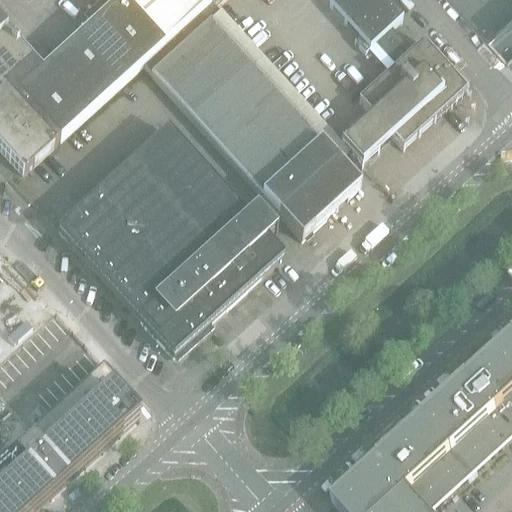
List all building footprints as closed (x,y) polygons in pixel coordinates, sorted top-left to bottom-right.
[(32,65),(16,47),(0,30),(0,153),(23,178),(144,68),(178,38),(212,8),(204,0),(108,0),(89,19),(97,27),(51,69),(42,77),(32,65)] [(362,171),(393,142),(403,153),(435,124),(468,94),(452,77),(423,46),(412,55),(391,33),(402,23),(381,0),(321,0),(358,40),(354,44),(365,57),(375,47),(396,70),(359,104),(373,120),(341,149),(351,159),(362,171)] [(511,0),(457,0),(500,46),(507,40),(511,40),(511,0)] [(188,47),(210,25),(221,15),(213,7),(212,8),(178,38),(186,48),(188,47)] [(341,149),(221,15),(210,25),(271,92),(341,169),(351,159),(341,149)] [(178,38),(144,68),(187,117),(271,211),(301,245),(303,243),(311,236),(361,191),(341,169),(271,92),(210,25),(188,47),(186,48),(178,38)] [(167,134),(129,169),(58,235),(148,334),(168,356),(204,323),(209,329),(277,268),(261,250),(243,230),(249,224),(167,134)] [(256,217),(249,224),(243,230),(261,250),(275,237),(276,239),(277,237),(257,215),(255,216),(256,217)] [(511,345),(476,377),(473,381),(472,380),(470,382),(471,382),(468,385),(511,433),(511,345)] [(0,511),(42,511),(138,426),(138,425),(111,395),(116,391),(117,390),(120,387),(103,368),(29,435),(0,402),(0,511)] [(462,390),(427,422),(423,425),(423,426),(473,481),(477,477),(511,445),(511,433),(468,385),(464,388),(464,387),(462,389),(462,390)] [(422,426),(386,459),(383,462),(382,462),(380,463),(381,464),(378,467),(406,498),(407,498),(419,511),(438,511),(468,485),(473,481),(423,426),(422,426)] [(373,471),(337,503),(332,508),(335,511),(419,511),(407,498),(406,498),(378,467),(374,470),(374,469),(372,471),(373,471)]
